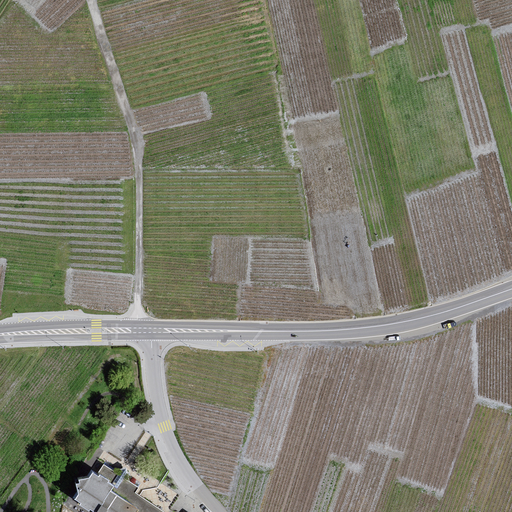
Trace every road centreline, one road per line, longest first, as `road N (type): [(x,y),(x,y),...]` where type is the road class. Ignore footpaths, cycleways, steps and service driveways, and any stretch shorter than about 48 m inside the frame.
road 1 (track): [(137,335),(141,179),(91,0)]
road 2 (secondary): [(262,331),(399,322),(511,288)]
road 3 (residential): [(151,335),(164,427),(185,471),(219,511)]
road 4 (secondary): [(151,324),(0,329)]
road 5 (secondary): [(0,338),(151,335)]
